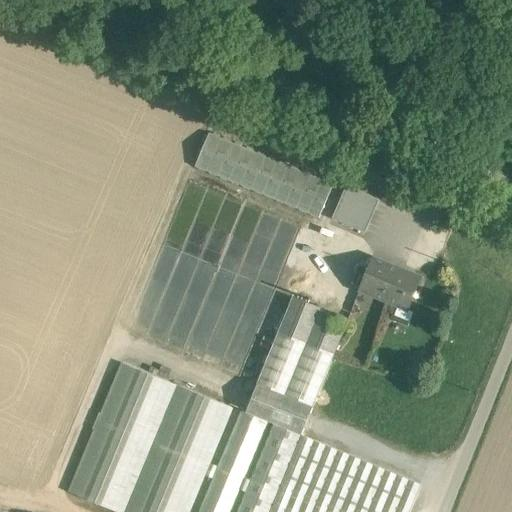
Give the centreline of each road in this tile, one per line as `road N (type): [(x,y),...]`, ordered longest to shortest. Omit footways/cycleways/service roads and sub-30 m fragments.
road 1 (unclassified): [(511,178),(78,0)]
road 2 (unclassified): [(511,353),(448,511)]
